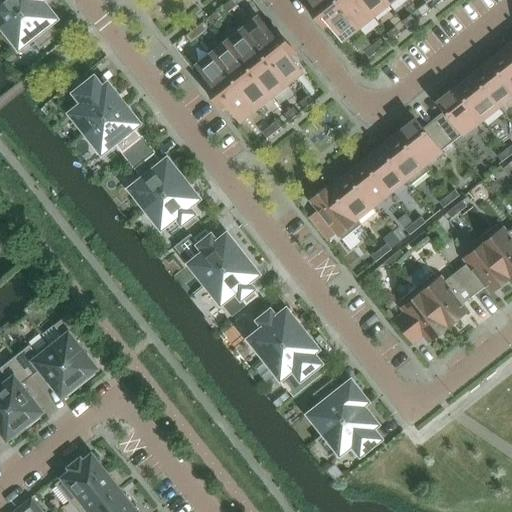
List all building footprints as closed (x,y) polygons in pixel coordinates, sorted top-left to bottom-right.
[(0,0),(0,23),(4,29),(41,0),(0,0)] [(59,33),(51,23),(56,19),(41,0),(4,29),(19,48),(31,39),(40,49),(59,33)] [(237,5),(232,0),(231,0),(224,6),(229,12),(237,5)] [(336,0),(310,0),(311,1),(306,5),(316,17),(336,0)] [(336,0),(316,17),(325,29),(330,25),(342,40),(358,27),(336,0)] [(373,15),(360,0),(336,0),(358,27),(373,15)] [(385,0),(360,0),(373,15),(388,3),(385,0)] [(430,9),(426,4),(418,10),(422,16),(430,9)] [(221,17),(217,12),(209,18),(214,24),(221,17)] [(415,21),(410,16),(403,22),(407,28),(415,21)] [(276,29),(271,32),(260,18),(243,30),(265,57),(286,41),(276,29)] [(206,29),(202,24),(194,30),(199,35),(206,29)] [(400,33),(395,28),(388,34),(392,39),(400,33)] [(199,35),(194,30),(186,36),(191,42),(199,35)] [(243,30),(228,42),(250,69),(265,57),(243,30)] [(385,45),(380,40),(372,46),(377,51),(385,45)] [(290,56),(295,53),(286,41),(265,57),(286,84),(302,71),(290,56)] [(250,69),(228,42),(213,54),(234,81),(250,69)] [(377,51),(372,46),(365,52),(369,58),(377,51)] [(511,53),(507,47),(505,48),(506,49),(501,53),(500,52),(490,61),(511,88),(511,53)] [(234,81),(213,54),(197,67),(209,82),(204,86),(214,97),(234,81)] [(265,57),(250,69),(271,96),(286,84),(265,57)] [(511,88),(490,61),(488,61),(489,63),(484,67),(483,65),(473,74),(498,106),(511,95),(511,88)] [(250,69),(234,81),(256,108),(271,96),(250,69)] [(473,74),(472,75),(473,76),(467,80),(467,79),(456,87),(481,119),(498,106),(473,74)] [(87,133),(124,104),(108,84),(103,88),(95,78),(75,93),(83,104),(71,113),(87,133)] [(234,81),(214,97),(223,109),(228,106),(240,120),(256,108),(234,81)] [(456,87),(455,88),(456,90),(451,94),(450,92),(438,102),(439,103),(445,111),(434,120),(452,143),(481,119),(456,87)] [(313,102),(309,96),(301,102),(305,108),(313,102)] [(142,138),(134,127),(139,123),(124,104),(87,133),(102,153),(114,143),(122,153),(142,138)] [(298,114),(293,108),(286,114),(290,120),(298,114)] [(452,143),(434,120),(423,129),(417,121),(416,119),(404,129),(405,130),(400,134),(399,133),(397,134),(428,172),(429,171),(424,165),(452,143)] [(283,126),(278,120),(271,126),(275,132),(283,126)] [(275,132),(271,126),(263,133),(267,138),(275,132)] [(397,134),(387,142),(388,143),(383,147),(382,146),(381,147),(411,185),(428,172),(397,134)] [(381,147),(370,155),(371,157),(366,161),(365,159),(364,160),(389,193),(405,180),(410,186),(411,185),(381,147)] [(502,162),(510,156),(506,150),(498,156),(502,162)] [(146,208),(183,179),(167,159),(162,163),(154,153),(134,169),(143,179),(130,189),(146,208)] [(364,160),(353,169),(354,170),(349,174),(348,173),(347,174),(372,206),(389,193),(364,160)] [(347,174),(336,182),(337,183),(332,187),(331,186),(330,187),(360,226),(361,225),(356,218),(372,206),(347,174)] [(188,207),(199,199),(183,179),(146,208),(162,228),(176,216),(187,230),(199,220),(188,207)] [(330,187),(312,201),(319,211),(310,217),(328,239),(336,232),(342,240),(360,226),(330,187)] [(455,190),(447,196),(452,202),(460,196),(455,190)] [(444,208),(452,202),(447,196),(439,203),(444,208)] [(463,201),(455,207),(459,212),(467,206),(463,201)] [(451,219),(459,212),(455,207),(447,213),(451,219)] [(421,217),(413,223),(418,229),(426,222),(421,217)] [(418,229),(413,223),(406,229),(410,235),(418,229)] [(511,228),(507,232),(504,229),(502,231),(497,225),(480,238),(510,276),(511,274),(511,228)] [(206,284),(243,254),(227,235),(217,243),(206,229),(194,239),(205,252),(190,264),(206,284)] [(480,238),(462,252),(467,258),(465,260),(467,264),(457,272),(475,295),(485,287),(490,292),(510,276),(480,238)] [(387,244),(380,250),(384,255),(392,249),(387,244)] [(384,255),(380,250),(372,256),(376,262),(384,255)] [(400,250),(393,256),(397,262),(405,256),(400,250)] [(248,282),(258,274),(243,254),(206,284),(221,303),(236,292),(246,305),(258,295),(248,282)] [(389,268),(397,262),(393,256),(385,262),(389,268)] [(475,295),(457,272),(445,281),(442,278),(440,280),(435,274),(418,287),(448,325),(467,310),(463,304),(475,295)] [(418,287),(400,301),(405,307),(402,309),(405,313),(396,320),(414,343),(423,336),(427,341),(448,325),(418,287)] [(265,359),(302,330),(287,310),(276,318),(266,304),(254,314),(264,327),(250,339),(265,359)] [(97,368),(76,342),(85,335),(69,314),(54,325),(64,337),(52,346),(48,342),(82,386),(96,374),(94,371),(97,368)] [(321,363),(313,353),(318,349),(302,330),(265,359),(281,378),(293,369),(301,379),(321,363)] [(82,386),(48,342),(35,352),(30,345),(15,357),(31,378),(41,370),(62,397),(65,394),(68,397),(82,386)] [(43,412),(22,385),(31,378),(15,357),(0,368),(0,369),(5,376),(0,380),(0,394),(27,429),(42,418),(39,415),(43,412)] [(316,441),(367,401),(351,381),(341,389),(333,379),(313,394),(321,405),(309,414),(324,433),(315,440),(316,441)] [(27,429),(0,394),(0,430),(7,440),(11,437),(13,440),(27,429)] [(380,439),(372,428),(377,424),(362,405),(367,402),(367,401),(316,441),(329,457),(338,450),(340,454),(352,444),(361,454),(380,439)] [(69,502),(106,473),(92,455),(81,464),(79,462),(74,466),(73,465),(70,468),(72,471),(55,484),(69,502)] [(77,511),(91,511),(120,490),(106,473),(69,502),(77,511)] [(126,511),(133,507),(120,490),(91,511),(126,511)] [(26,511),(42,511),(32,500),(23,507),(26,511)]
